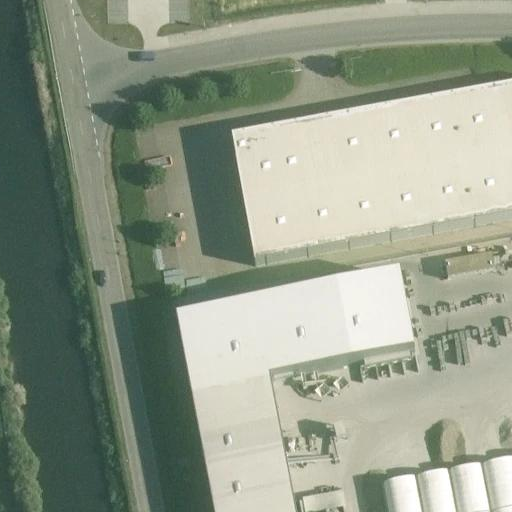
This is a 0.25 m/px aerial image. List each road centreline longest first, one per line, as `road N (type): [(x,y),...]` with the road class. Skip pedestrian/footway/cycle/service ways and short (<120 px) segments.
road 1 (unclassified): [(70,75),(417,29),(511,29)]
road 2 (tertiary): [(70,75),(149,511)]
